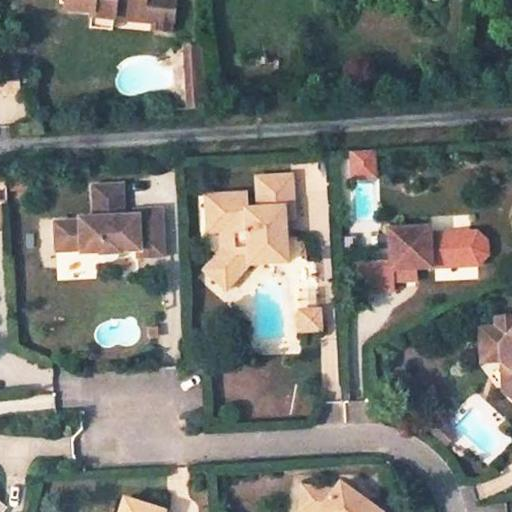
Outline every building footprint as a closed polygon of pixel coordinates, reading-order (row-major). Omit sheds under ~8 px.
[(58,0),(58,4),(62,4),(62,9),(89,12),(88,17),(111,19),(152,25),(151,34),(169,35),(173,0),(58,0)] [(111,19),(88,17),(87,29),(110,32),(111,19)] [(179,47),(180,72),(187,71),(188,80),(202,79),(200,46),(179,47)] [(0,89),(19,90),(19,69),(0,68),(0,89)] [(187,71),(180,72),(183,108),(204,107),(202,79),(188,80),(187,71)] [(349,153),(350,176),(377,174),(376,152),(349,153)] [(290,221),(287,177),(252,178),(254,210),(242,210),(240,199),(238,197),(236,195),(208,197),(210,233),(216,233),(217,251),(207,264),(229,282),(245,264),(262,263),(262,256),(282,256),(280,222),(290,221)] [(119,220),(117,188),(89,189),(90,222),(75,222),(75,225),(50,226),(51,254),(76,252),(76,256),(95,255),(95,256),(114,255),(114,254),(133,253),(133,261),(158,259),(156,214),(131,215),(132,220),(119,220)] [(210,233),(208,197),(200,197),(203,233),(210,233)] [(357,265),(355,266),(356,293),(391,291),(391,282),(404,281),(404,278),(414,277),(414,268),(454,266),(452,234),(427,236),(427,228),(386,230),(388,264),(374,265),(357,265)] [(356,250),(357,265),(374,265),(372,249),(356,250)] [(311,262),(294,264),(297,311),(314,310),(311,262)] [(229,282),(207,264),(200,272),(223,290),(229,282)] [(297,331),(317,330),(316,310),(314,310),(297,311),(295,311),(297,331)] [(511,320),(493,322),(494,332),(477,333),(479,355),(498,354),(499,365),(510,375),(511,390),(511,320)] [(152,327),(144,328),(144,337),(153,337),(152,327)] [(450,415),(441,407),(422,427),(432,437),(442,446),(451,436),(440,427),(450,415)] [(303,488),(298,511),(376,511),(339,484),(335,490),(303,488)] [(159,511),(162,504),(119,490),(113,511),(159,511)]
